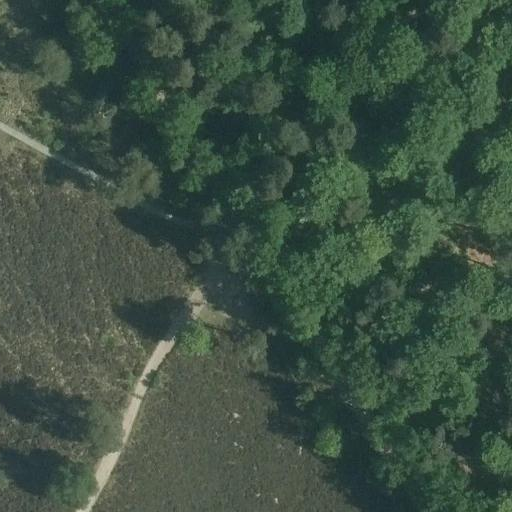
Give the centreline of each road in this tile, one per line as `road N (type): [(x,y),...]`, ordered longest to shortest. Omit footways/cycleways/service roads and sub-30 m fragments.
road 1 (track): [(430,511),(245,230)]
road 2 (track): [(245,230),(421,0)]
road 3 (track): [(245,230),(104,0)]
